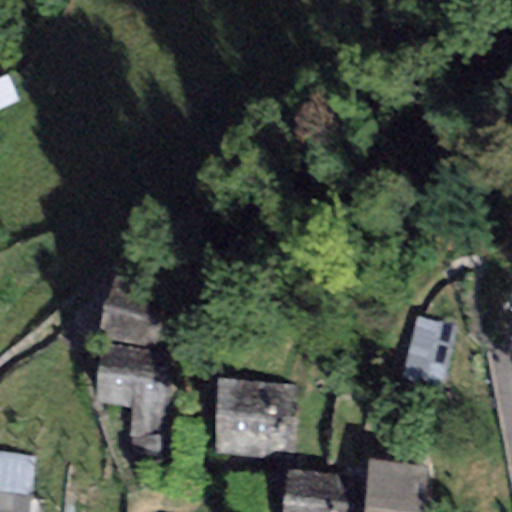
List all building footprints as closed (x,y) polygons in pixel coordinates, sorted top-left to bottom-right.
[(173,303),(116,286),(102,331),(160,348),(173,303)] [(414,382),(450,388),(458,333),(422,327),(414,382)] [(180,359),(98,355),(95,410),(130,412),(129,438),(176,440),(180,359)] [(295,387),(216,387),(217,463),(295,462),(295,387)] [(28,511),(33,459),(0,457),(0,511),(28,511)] [(424,511),(426,483),(286,477),(284,511),(424,511)]
